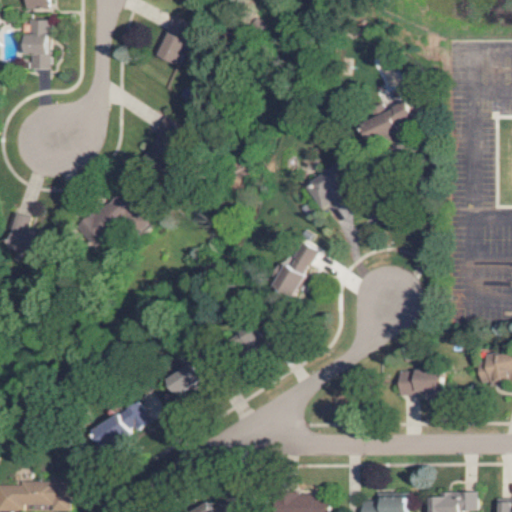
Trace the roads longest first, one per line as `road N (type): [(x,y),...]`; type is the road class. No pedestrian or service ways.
road 1 (residential): [(119,511),(359,355),(402,303)]
road 2 (residential): [(227,441),(511,445)]
road 3 (residential): [(104,0),(98,97),(86,119),(50,149)]
